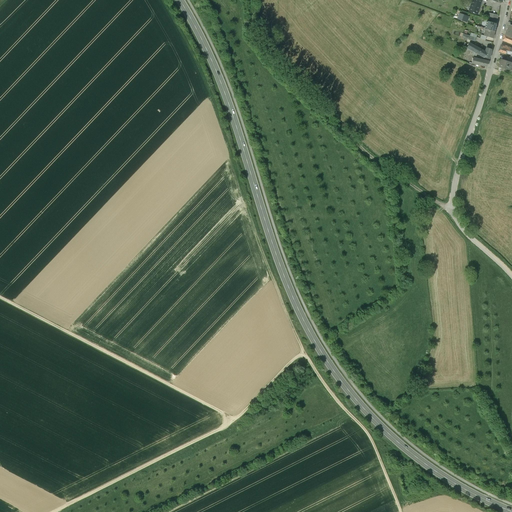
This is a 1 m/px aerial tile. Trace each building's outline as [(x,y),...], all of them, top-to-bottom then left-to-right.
[(471,0),(468,12),(478,15),(481,0),(471,0)] [(496,24),(487,21),(485,29),(494,31),(496,24)] [(494,31),(485,29),(484,35),(486,36),(493,38),(494,31)] [(511,37),(506,35),(504,35),(503,40),(511,43),(511,37)] [(501,45),(499,51),(506,54),(507,51),(508,47),(502,44),(501,45)] [(492,50),(486,49),(485,52),(481,50),(479,54),(483,57),(489,59),(492,50)] [(502,59),(499,67),(505,69),(511,71),(511,66),(511,61),(506,60),(502,59)]
